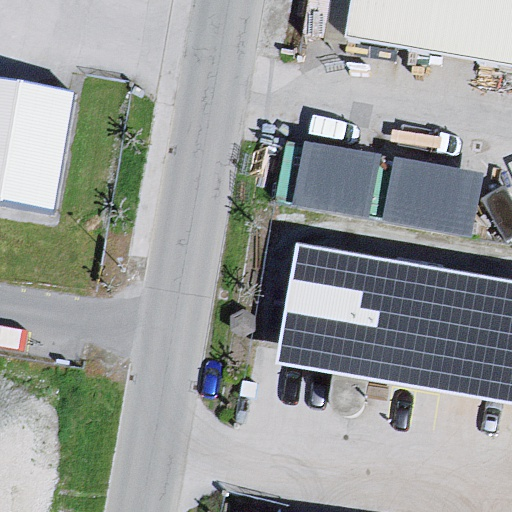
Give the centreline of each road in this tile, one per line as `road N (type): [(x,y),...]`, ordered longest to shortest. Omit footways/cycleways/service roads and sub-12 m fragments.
road 1 (residential): [(234,0),(146,511)]
road 2 (unknown): [(511,140),(224,56)]
